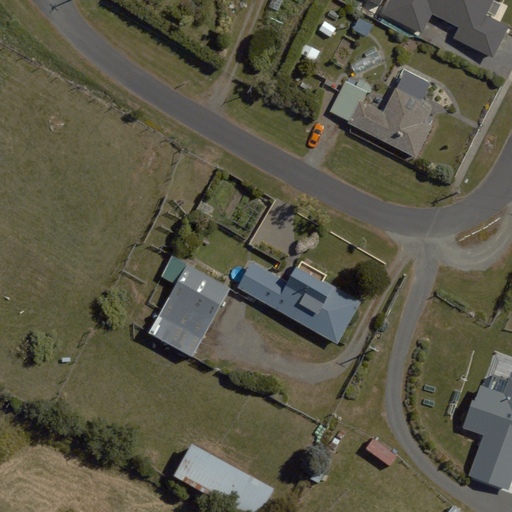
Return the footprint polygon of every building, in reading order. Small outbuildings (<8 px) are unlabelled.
[(178,0),(182,16),(212,0),(178,0)] [(389,4),(381,0),(339,0),(330,17),(370,39),(389,4)] [(341,34),(326,21),(316,32),(331,45),(341,34)] [(325,57),(307,46),(299,58),(317,69),(325,57)] [(390,114),(355,96),(336,132),(416,173),(446,114),(402,91),(390,114)] [(237,318),(186,284),(139,362),(190,389),(237,318)] [(362,343),(251,285),(237,318),(228,337),(337,381),(362,343)] [(267,511),(275,499),(190,452),(173,483),(224,511),(267,511)]
